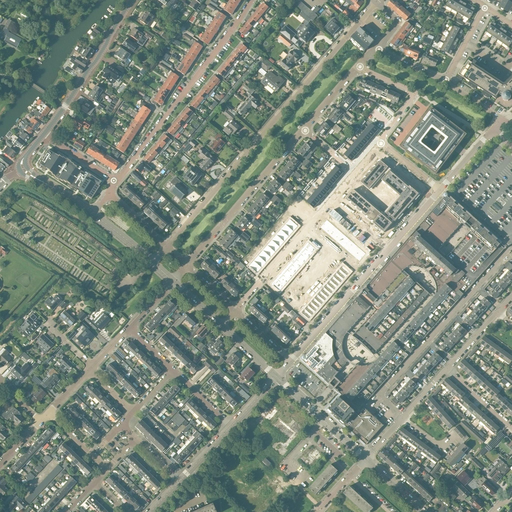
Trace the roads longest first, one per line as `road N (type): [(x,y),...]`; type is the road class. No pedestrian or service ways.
road 1 (residential): [(166,247),(376,3)]
road 2 (residential): [(511,247),(378,396),(401,418)]
road 3 (residential): [(115,182),(251,0)]
road 4 (residential): [(291,359),(440,189)]
road 5 (residential): [(234,310),(354,172)]
road 6 (residential): [(187,265),(303,129)]
road 7 (secondary): [(43,134),(131,0)]
